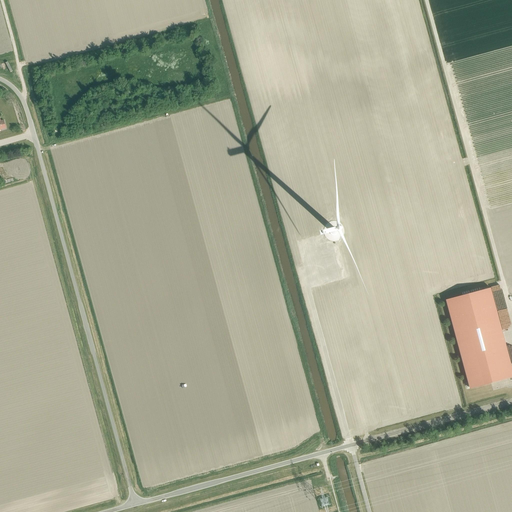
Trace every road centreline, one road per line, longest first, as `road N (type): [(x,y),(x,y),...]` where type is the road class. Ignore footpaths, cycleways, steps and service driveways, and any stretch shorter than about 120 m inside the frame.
road 1 (unclassified): [(0,81),(24,106),(133,504)]
road 2 (unclassified): [(511,401),(133,504)]
